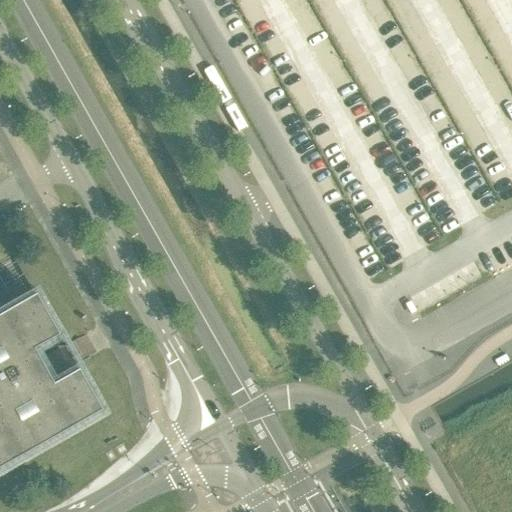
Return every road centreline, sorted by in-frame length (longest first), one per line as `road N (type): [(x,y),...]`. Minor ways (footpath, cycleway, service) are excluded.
road 1 (unclassified): [(367,431),(124,0)]
road 2 (unclassified): [(0,40),(216,428)]
road 3 (tertiary): [(216,428),(73,511)]
road 4 (tertiary): [(367,431),(305,398),(253,408),(216,428)]
road 5 (tertiary): [(113,511),(210,471),(247,484)]
